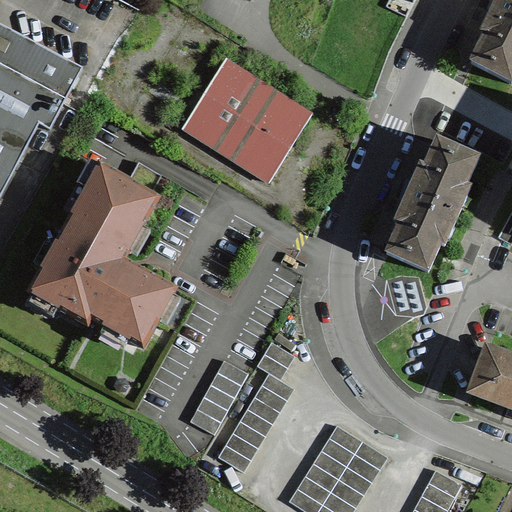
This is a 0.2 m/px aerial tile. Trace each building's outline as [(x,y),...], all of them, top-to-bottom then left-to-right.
[(491,11),(485,23),(480,32),(483,34),(470,59),(510,80),(511,75),(511,0),(491,0),(487,8),(491,11)] [(81,66),(0,24),(0,191),(37,121),(49,128),(81,66)] [(307,119),(303,109),(225,60),(204,93),(290,146),(307,119)] [(182,128),(204,93),(191,85),(169,120),(182,128)] [(290,146),(204,93),(182,128),(267,181),(290,146)] [(444,245),(462,203),(469,185),(464,183),(476,155),(437,137),(424,166),(421,165),(411,187),(405,185),(399,199),(404,201),(394,223),(398,225),(386,251),(428,270),(439,243),(444,245)] [(98,167),(28,291),(84,322),(88,316),(140,346),(172,289),(121,260),(155,199),(148,195),(159,174),(137,162),(125,183),(98,167)] [(268,342),(254,366),(266,373),(278,380),(292,356),(268,342)] [(511,406),(511,358),(489,350),(472,392),(511,406)] [(266,373),(216,457),(242,472),(291,388),(278,380),(266,373)] [(350,511),(385,457),(334,425),(287,501),(304,511),(350,511)] [(443,511),(459,483),(433,469),(409,511),(443,511)]
